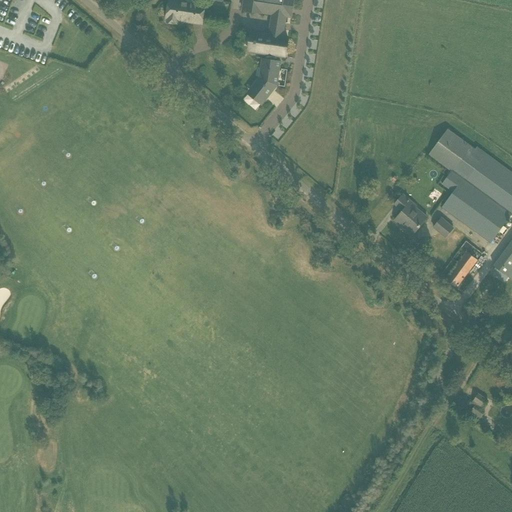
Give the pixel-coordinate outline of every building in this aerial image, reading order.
[(169,0),(168,8),(166,18),(168,18),(167,22),(177,24),(178,20),(202,24),(203,14),(205,5),(196,4),(197,2),(194,0),(185,0),(185,2),(173,0),(169,0)] [(244,0),(244,3),(243,10),(262,13),(272,15),(271,22),(284,24),(285,17),(291,18),(293,0),(244,0)] [(260,77),(250,90),(264,101),(277,86),(280,62),(277,61),(277,56),(285,57),(288,38),(282,37),(283,30),(270,28),(269,35),(256,33),(253,53),(266,55),(266,59),(263,78),(260,77)] [(511,213),(511,172),(477,147),(475,149),(471,147),(448,129),(429,155),(452,172),(465,182),(506,212),(500,220),(456,187),(442,207),(490,243),(511,213)] [(403,195),(401,197),(395,204),(403,211),(395,220),(412,235),(427,218),(415,208),(416,206),(403,195)] [(453,229),(442,219),(434,229),(445,238),(453,229)] [(511,240),(493,266),(511,279),(511,240)] [(466,241),(446,268),(442,273),(441,273),(439,275),(456,288),(482,253),(466,241)] [(511,305),(504,299),(498,306),(492,314),(500,320),(506,312),(511,305)] [(478,394),(472,403),(475,405),(471,411),(480,418),(485,411),(482,410),(488,401),(478,394)]
